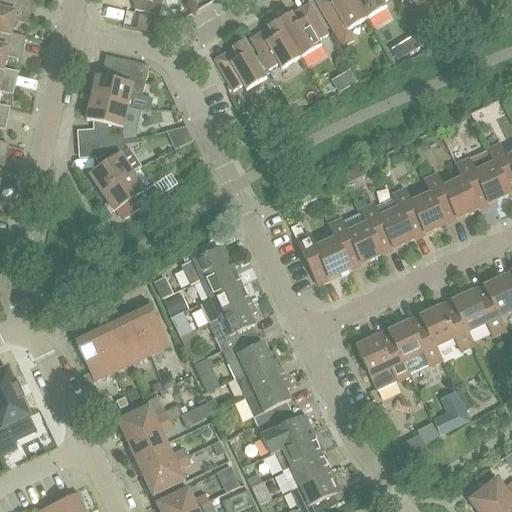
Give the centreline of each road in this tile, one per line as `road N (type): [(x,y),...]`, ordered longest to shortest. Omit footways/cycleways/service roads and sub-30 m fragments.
road 1 (residential): [(299,337),(170,53)]
road 2 (residential): [(29,322),(14,273),(67,33)]
road 3 (residential): [(299,337),(511,237)]
road 4 (residential): [(396,511),(344,431),(299,337)]
road 5 (residential): [(84,443),(29,322)]
